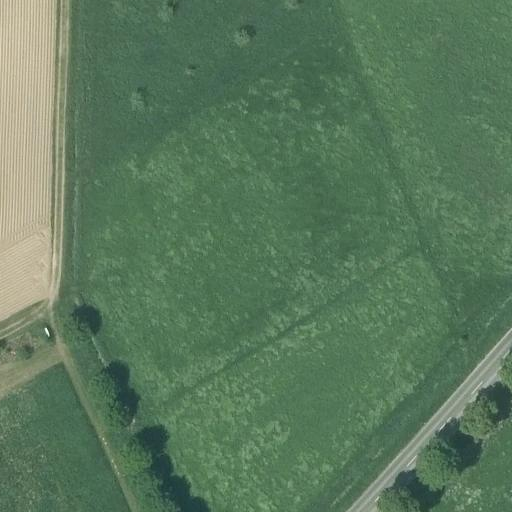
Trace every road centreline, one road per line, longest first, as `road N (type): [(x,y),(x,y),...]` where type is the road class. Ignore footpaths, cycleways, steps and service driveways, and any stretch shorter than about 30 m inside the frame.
road 1 (track): [(64,0),(53,305)]
road 2 (track): [(140,511),(67,359),(53,305)]
road 3 (tertiary): [(366,511),(511,349)]
